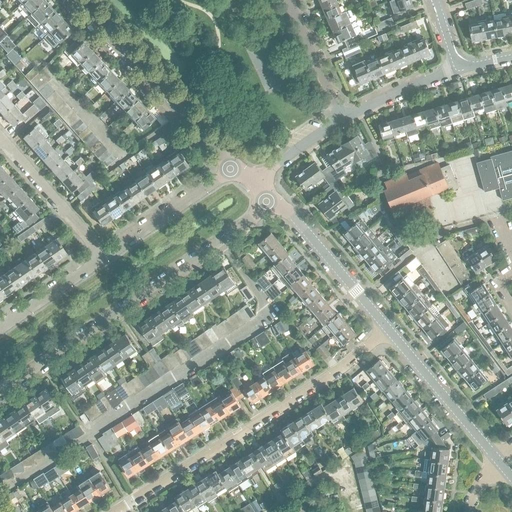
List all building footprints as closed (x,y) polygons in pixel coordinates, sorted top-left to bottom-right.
[(32,12),(44,1),(42,0),(24,0),(22,2),(31,12),(32,12)] [(319,0),(323,8),(337,2),(335,0),(319,0)] [(394,13),(399,11),(413,7),(410,0),(393,0),(390,1),(394,13)] [(479,6),(479,5),(478,0),(475,0),(465,3),(467,10),(479,6)] [(41,22),(53,11),(44,1),(32,12),(31,12),(29,14),(33,19),(36,16),(41,22)] [(347,11),(341,13),(337,2),(323,8),(328,20),(347,11)] [(0,11),(6,18),(7,18),(10,15),(2,8),(0,10),(0,11)] [(48,34),(62,20),(53,11),(41,22),(37,26),(46,36),(48,34)] [(333,32),(352,23),(347,11),(328,20),(333,32)] [(510,34),(507,18),(506,13),(494,16),(495,20),(498,37),(510,34)] [(379,30),(394,23),(392,18),(377,24),(379,30)] [(48,34),(57,44),(71,30),(62,20),(48,34)] [(486,39),(498,37),(495,20),(482,23),(486,39)] [(405,26),(407,31),(419,27),(416,21),(405,26)] [(338,44),(357,35),(352,23),(333,32),(338,44)] [(473,41),(486,39),(482,23),(470,25),(473,41)] [(378,34),(376,31),(376,29),(361,35),(363,40),(378,34)] [(6,36),(4,39),(0,41),(0,44),(7,53),(10,50),(16,46),(6,36)] [(419,59),(431,54),(424,38),(417,41),(416,40),(412,42),(419,59)] [(80,63),(92,51),(83,42),(78,46),(74,42),(64,51),(77,66),(80,63)] [(408,64),(419,59),(412,42),(407,43),(408,45),(401,48),(408,64)] [(345,56),(361,49),(358,43),(343,50),(345,56)] [(396,69),(408,64),(401,48),(394,51),(393,50),(389,52),(396,69)] [(5,55),(15,65),(20,60),(10,50),(7,53),(5,55)] [(89,72),(101,61),(92,51),(80,63),(89,72)] [(385,74),(396,69),(389,52),(385,53),(385,55),(378,58),(385,74)] [(373,79),(385,74),(378,58),(371,61),(370,60),(366,62),(373,79)] [(15,65),(19,70),(25,65),(20,60),(15,65)] [(98,82),(110,70),(101,61),(89,72),(98,82)] [(360,82),(361,84),(373,79),(366,62),(350,68),(356,84),(360,82)] [(57,73),(51,66),(48,64),(43,68),(52,78),(57,73)] [(30,81),(39,73),(39,72),(35,67),(25,76),(30,81)] [(47,82),(52,78),(43,68),(39,72),(39,73),(47,82)] [(107,91),(119,80),(110,70),(98,82),(107,91)] [(38,91),(47,82),(39,73),(30,81),(38,91)] [(6,85),(10,89),(16,85),(12,80),(6,85)] [(116,101),(128,90),(119,80),(107,91),(116,101)] [(51,87),(47,82),(38,91),(42,95),(51,87)] [(511,102),(511,83),(502,87),(506,100),(507,100),(508,103),(511,102)] [(46,99),(55,91),(51,87),(42,95),(46,99)] [(495,104),(506,100),(502,87),(491,90),(495,104)] [(125,111),(137,99),(128,90),(116,101),(125,111)] [(484,107),(495,104),(491,90),(480,94),(484,107)] [(21,91),(16,96),(21,102),(27,97),(21,91)] [(50,104),(59,95),(55,91),(46,99),(50,104)] [(472,111),(484,107),(480,94),(468,97),(472,108),(472,111)] [(0,111),(3,115),(14,105),(4,95),(0,98),(0,111)] [(54,108),(63,100),(59,95),(50,104),(54,108)] [(33,102),(40,110),(46,105),(39,97),(33,102)] [(472,111),(472,108),(468,97),(457,101),(459,108),(463,120),(464,120),(462,114),(472,111)] [(134,120),(146,109),(137,99),(125,111),(134,120)] [(58,113),(67,104),(63,100),(54,108),(58,113)] [(463,120),(459,108),(457,101),(446,104),(447,108),(452,123),(463,120)] [(62,117),(71,109),(67,104),(58,113),(62,117)] [(452,123),(447,108),(446,104),(434,108),(435,108),(439,121),(440,121),(441,127),(452,123)] [(25,123),(39,111),(34,105),(22,115),(14,105),(3,115),(13,126),(21,118),(25,123)] [(42,123),(54,113),(49,107),(37,117),(42,123)] [(439,121),(435,108),(434,108),(424,111),(428,124),(439,121)] [(66,122),(75,113),(71,109),(62,117),(66,122)] [(146,109),(134,120),(143,130),(155,118),(146,109)] [(416,128),(428,124),(424,111),(412,115),(416,128)] [(69,126),(79,118),(75,113),(66,122),(69,126)] [(416,128),(412,115),(401,118),(405,132),(407,137),(411,136),(418,134),(416,128)] [(73,131),(83,122),(79,118),(69,126),(73,131)] [(395,135),(405,132),(401,118),(390,122),(395,139),(396,138),(395,135)] [(57,128),(62,123),(59,119),(53,124),(57,128)] [(77,135),(87,127),(83,122),(73,131),(77,135)] [(384,142),(395,139),(390,122),(379,125),(383,138),(384,142)] [(33,149),(44,139),(48,135),(38,125),(23,138),(33,149)] [(81,140),(91,131),(87,127),(77,135),(81,140)] [(85,144),(95,136),(91,131),(81,140),(85,144)] [(165,148),(162,144),(170,139),(166,133),(155,141),(159,146),(162,151),(165,148)] [(59,145),(65,140),(61,136),(56,141),(59,145)] [(89,149),(99,140),(95,136),(85,144),(89,149)] [(343,145),(354,162),(364,156),(367,161),(377,155),(370,141),(364,145),(358,136),(343,145)] [(494,144),(493,137),(484,139),(486,146),(494,144)] [(43,160),(54,150),(44,139),(33,149),(43,160)] [(93,153),(103,145),(99,140),(89,149),(93,153)] [(97,158),(107,149),(103,145),(93,153),(97,158)] [(344,169),(354,162),(343,145),(328,155),(329,155),(322,159),(328,168),(326,169),(335,181),(347,174),(344,169)] [(69,156),(75,151),(71,147),(65,151),(69,156)] [(101,162),(111,154),(107,149),(97,158),(101,162)] [(52,170),(63,161),(54,150),(43,160),(52,170)] [(188,166),(179,153),(177,150),(166,157),(178,174),(188,166)] [(491,159),(486,160),(477,163),(485,192),(500,188),(503,200),(511,197),(511,150),(491,157),(491,159)] [(101,162),(106,167),(115,159),(111,154),(101,162)] [(84,162),(80,157),(75,162),(79,166),(84,162)] [(166,181),(178,174),(166,157),(168,160),(157,168),(166,181)] [(62,181),(73,172),(63,161),(52,170),(62,181)] [(450,165),(440,169),(438,163),(399,179),(398,177),(385,182),(388,189),(385,190),(393,210),(431,194),(431,195),(448,188),(453,187),(454,189),(459,188),(457,179),(456,179),(450,165)] [(0,184),(10,176),(0,166),(0,165),(0,184)] [(335,181),(326,169),(320,174),(313,165),(297,176),(306,189),(324,177),(331,186),(331,187),(336,183),(335,181)] [(156,189),(166,181),(157,168),(146,175),(156,189)] [(112,171),(106,175),(109,179),(115,175),(112,171)] [(72,192),(83,182),(73,172),(62,181),(72,192)] [(145,196),(156,189),(146,175),(135,182),(145,196)] [(0,192),(5,199),(19,187),(10,176),(0,184),(0,192)] [(134,203),(145,196),(135,182),(125,190),(134,203)] [(345,193),(344,193),(336,183),(331,187),(331,186),(324,192),(328,197),(320,204),(331,219),(347,207),(349,209),(355,205),(345,193)] [(81,201),(93,190),(90,185),(77,196),(81,201)] [(15,210),(29,198),(19,187),(5,199),(6,199),(8,197),(18,207),(14,210),(15,210)] [(123,211),(134,203),(125,190),(114,197),(112,194),(123,211)] [(112,218),(123,211),(112,194),(101,202),(112,218)] [(39,218),(34,213),(39,209),(29,198),(15,210),(24,221),(20,224),(19,222),(13,228),(17,233),(39,218)] [(102,226),(112,218),(101,202),(90,209),(102,226)] [(384,216),(387,214),(382,203),(370,208),(373,214),(381,210),(384,216)] [(390,227),(393,225),(387,215),(387,214),(384,216),(388,224),(390,227)] [(41,228),(50,222),(46,217),(37,223),(40,228),(41,228)] [(50,222),(41,228),(44,232),(53,226),(50,222)] [(352,243),(366,231),(363,228),(362,228),(356,222),(344,233),(345,234),(343,235),(347,240),(349,239),(352,243)] [(397,237),(400,235),(394,228),(393,225),(390,227),(393,233),(397,237)] [(465,230),(466,234),(468,233),(468,236),(482,232),(480,226),(465,230)] [(22,233),(26,238),(31,235),(27,230),(22,233)] [(358,253),(373,241),(368,236),(369,235),(366,231),(352,243),(355,246),(353,248),(358,253)] [(21,241),(26,238),(22,233),(17,236),(21,241)] [(268,254),(280,244),(272,234),(260,244),(268,254)] [(63,249),(68,245),(61,235),(46,246),(57,261),(67,254),(63,249)] [(397,255),(401,260),(412,252),(400,235),(397,237),(405,248),(397,255)] [(373,242),(373,241),(358,253),(364,260),(365,258),(368,262),(384,248),(386,247),(378,238),(373,242)] [(440,252),(451,245),(448,240),(440,245),(437,247),(440,252)] [(2,247),(5,252),(10,249),(7,244),(2,247)] [(275,266),(287,255),(289,254),(280,244),(268,254),(277,264),(275,265),(275,266)] [(444,257),(454,250),(451,245),(440,252),(444,257)] [(46,268),(57,261),(46,246),(36,253),(46,268)] [(486,266),(497,259),(488,246),(478,253),(474,246),(474,247),(486,266)] [(476,273),(486,266),(474,247),(463,254),(467,260),(468,260),(476,273)] [(374,272),(376,271),(376,272),(377,271),(379,273),(394,260),(384,248),(368,262),(371,265),(369,267),(374,272)] [(447,262),(458,255),(454,250),(444,257),(447,262)] [(36,275),(46,268),(36,253),(25,260),(36,275)] [(247,255),(242,259),(241,259),(249,270),(255,266),(247,255)] [(284,276),(296,265),(287,255),(275,266),(284,276)] [(450,267),(461,260),(458,255),(447,262),(450,267)] [(425,277),(429,274),(416,257),(406,265),(411,272),(418,267),(425,277)] [(26,282),(36,275),(25,260),(15,267),(26,282)] [(453,272),(464,265),(461,260),(450,267),(453,272)] [(292,285),(304,275),(296,265),(284,276),(281,278),(288,288),(292,285)] [(456,277),(468,270),(464,265),(453,272),(456,277)] [(15,290),(26,282),(15,267),(4,274),(15,290)] [(213,275),(224,291),(235,283),(224,267),(213,275)] [(460,282),(471,275),(468,270),(456,277),(460,282)] [(0,289),(5,297),(15,290),(4,274),(0,277),(0,289)] [(433,287),(436,284),(429,274),(425,277),(433,287)] [(213,298),(224,291),(213,275),(203,282),(213,298)] [(300,295),(312,285),(304,275),(292,285),(300,295)] [(463,287),(474,280),(471,275),(460,282),(463,287)] [(397,300),(411,288),(406,282),(407,281),(404,277),(390,289),(394,293),(392,294),(397,300)] [(476,303),(490,294),(483,283),(478,287),(474,280),(463,287),(468,295),(470,293),(472,297),(473,297),(477,302),(476,303)] [(278,287),(276,286),(279,284),(277,281),(274,283),(265,291),(269,295),(278,287)] [(203,305),(213,298),(203,282),(192,289),(203,305)] [(441,297),(444,295),(436,284),(433,287),(441,297)] [(309,305),(321,295),(312,285),(300,295),(309,305)] [(241,290),(249,301),(255,298),(247,286),(241,290)] [(407,309),(421,297),(418,293),(417,294),(411,288),(397,300),(402,306),(404,305),(407,309)] [(192,312),(193,312),(203,305),(192,289),(181,296),(192,312)] [(497,304),(490,294),(476,303),(479,307),(480,307),(483,312),(482,313),(483,313),(497,304)] [(317,315),(329,305),(321,295),(309,305),(317,315)] [(449,308),(452,305),(444,295),(441,297),(449,308)] [(195,315),(193,312),(192,312),(181,296),(171,303),(184,323),(191,319),(190,318),(195,315)] [(414,320),(428,308),(423,302),(424,301),(421,297),(407,309),(410,313),(409,314),(414,320)] [(461,313),(464,311),(457,301),(454,303),(461,313)] [(184,323),(171,303),(161,311),(171,327),(172,327),(173,329),(177,326),(180,326),(185,324),(184,323)] [(503,314),(497,304),(483,313),(485,317),(486,317),(490,322),(489,323),(503,314)] [(251,319),(255,316),(248,305),(243,308),(251,319)] [(327,324),(339,314),(337,315),(329,305),(317,315),(325,325),(327,324)] [(457,318),(460,316),(452,305),(449,308),(457,318)] [(246,323),(251,319),(243,308),(238,311),(246,323)] [(424,329),(438,317),(435,313),(433,314),(428,308),(414,320),(419,326),(420,325),(424,329)] [(161,334),(171,327),(161,311),(150,318),(161,334)] [(241,326),(246,323),(238,311),(233,315),(241,326)] [(468,323),(471,321),(464,311),(461,313),(468,323)] [(335,334),(347,324),(339,314),(327,324),(335,334)] [(510,324),(503,314),(489,323),(491,327),(493,326),(496,332),(495,333),(496,333),(510,324)] [(235,330),(241,326),(233,315),(227,319),(235,330)] [(438,317),(424,329),(427,333),(426,334),(430,339),(432,338),(433,339),(445,328),(440,322),(441,321),(438,317)] [(161,334),(150,318),(139,325),(153,346),(164,338),(161,334)] [(229,334),(235,330),(227,319),(221,323),(229,334)] [(275,325),(280,333),(290,327),(285,319),(275,325)] [(476,332),(478,330),(471,321),(468,323),(476,332)] [(458,335),(468,327),(464,322),(455,330),(458,335)] [(225,337),(229,334),(221,323),(217,326),(216,326),(223,336),(225,337)] [(216,326),(217,326),(216,324),(211,328),(219,339),(223,336),(216,326)] [(332,336),(341,347),(356,334),(347,324),(335,334),(332,336)] [(502,343),(511,336),(511,328),(510,324),(496,333),(498,337),(499,337),(503,342),(502,343)] [(280,334),(280,333),(275,325),(272,327),(276,335),(280,334)] [(213,343),(219,339),(211,328),(206,332),(213,343)] [(483,342),(486,340),(478,330),(476,332),(483,342)] [(255,338),(260,346),(261,346),(261,347),(271,342),(265,331),(255,337),(256,338),(255,338)] [(207,347),(213,343),(206,332),(200,335),(207,347)] [(126,357),(136,350),(126,334),(116,341),(126,357)] [(203,350),(207,347),(200,335),(195,339),(203,350)] [(511,351),(511,336),(502,343),(504,347),(505,347),(509,353),(508,353),(509,353),(511,351)] [(255,349),(260,346),(255,338),(252,340),(255,349)] [(450,360),(464,349),(461,345),(460,346),(453,338),(440,348),(442,351),(441,352),(445,358),(447,356),(450,360)] [(198,353),(203,350),(195,339),(190,342),(198,353)] [(481,351),(484,349),(477,339),(474,341),(481,351)] [(490,352),(493,349),(486,340),(483,342),(490,352)] [(116,364),(126,357),(116,341),(105,349),(116,364)] [(192,357),(198,353),(190,342),(185,346),(192,357)] [(325,359),(330,355),(322,345),(317,349),(325,359)] [(186,361),(192,357),(185,346),(179,350),(186,361)] [(156,364),(158,362),(161,359),(154,348),(148,352),(156,364)] [(105,371),(116,364),(105,349),(94,356),(105,371)] [(457,371),(471,360),(466,354),(468,352),(464,349),(450,360),(453,364),(452,365),(457,371)] [(489,361),(492,359),(484,349),(481,351),(489,361)] [(497,361),(500,359),(493,349),(490,352),(497,361)] [(181,365),(186,361),(179,350),(174,353),(180,363),(181,365)] [(240,359),(236,352),(235,352),(234,350),(231,352),(235,361),(240,359)] [(236,352),(240,359),(244,356),(239,350),(236,352)] [(150,367),(153,365),(156,364),(148,352),(142,356),(150,367)] [(174,353),(173,352),(167,356),(175,367),(180,363),(174,353)] [(296,358),(304,371),(314,364),(306,352),(296,358)] [(94,356),(84,363),(94,378),(97,382),(107,375),(105,371),(94,356)] [(170,370),(175,367),(167,356),(162,359),(170,370)] [(294,377),(304,371),(296,358),(286,364),(294,377)] [(165,374),(170,370),(162,359),(161,359),(158,362),(165,374)] [(497,372),(500,370),(492,359),(489,361),(497,372)] [(508,376),(511,373),(511,365),(507,369),(500,359),(497,361),(508,376)] [(374,382),(376,380),(388,370),(385,367),(386,366),(382,361),(381,361),(380,360),(367,370),(372,376),(370,378),(374,382)] [(467,380),(481,368),(478,364),(476,365),(471,360),(457,371),(462,378),(464,377),(467,380)] [(161,377),(165,374),(158,362),(156,364),(153,365),(161,377)] [(83,386),(94,378),(84,363),(73,370),(83,386)] [(284,383),(294,377),(286,364),(276,371),(284,383)] [(156,380),(161,377),(153,365),(150,367),(148,369),(156,380)] [(481,368),(467,380),(470,384),(469,385),(473,391),(475,390),(488,380),(483,373),(484,372),(481,368)] [(151,383),(156,380),(148,369),(144,372),(151,383)] [(205,372),(209,379),(214,376),(208,369),(205,372)] [(73,393),(83,386),(73,370),(62,378),(73,393)] [(382,392),(384,390),(396,380),(393,377),(394,376),(390,371),(390,372),(388,370),(376,380),(380,386),(379,387),(382,392)] [(273,390),(284,383),(276,371),(265,378),(273,390)] [(146,387),(151,383),(144,372),(139,375),(146,387)] [(193,376),(199,385),(203,382),(197,374),(193,376)] [(141,391),(146,387),(139,375),(133,379),(141,391)] [(194,387),(199,385),(193,376),(190,378),(194,387)] [(264,396),(273,390),(265,378),(256,384),(264,396)] [(135,394),(141,391),(133,379),(127,383),(134,393),(135,394)] [(256,384),(253,379),(243,385),(241,384),(236,387),(242,397),(248,393),(254,403),(264,396),(256,384)] [(501,391),(511,385),(508,379),(497,386),(501,391)] [(391,402),(392,400),(405,390),(402,387),(403,386),(399,381),(398,382),(397,380),(396,380),(384,390),(389,396),(387,398),(391,402)] [(127,383),(126,381),(122,384),(130,396),(134,393),(127,383)] [(173,389),(179,398),(189,392),(183,383),(173,389)] [(124,400),(130,396),(122,384),(116,389),(124,400)] [(487,400),(501,391),(497,386),(484,395),(487,400)] [(237,400),(242,397),(236,387),(230,390),(232,394),(223,400),(231,413),(241,406),(237,400)] [(345,395),(353,408),(363,402),(355,388),(345,395)] [(51,416),(61,409),(47,389),(37,396),(51,416)] [(119,403),(124,400),(116,389),(111,392),(119,403)] [(169,406),(170,407),(180,400),(179,398),(173,389),(163,396),(168,404),(169,406)] [(399,412),(413,400),(410,397),(411,396),(407,391),(406,392),(405,390),(392,400),(397,406),(395,407),(399,412)] [(113,407),(119,403),(111,392),(105,396),(113,407)] [(376,392),(370,396),(373,400),(379,396),(376,392)] [(343,415),(353,408),(345,395),(335,401),(343,415)] [(41,423),(51,416),(37,396),(27,403),(41,423)] [(109,410),(113,407),(105,396),(101,399),(109,410)] [(163,396),(153,402),(157,408),(160,406),(163,410),(169,406),(168,404),(163,396)] [(231,413),(223,400),(220,396),(210,402),(221,419),(231,413)] [(103,414),(109,410),(101,399),(95,403),(103,414)] [(409,420),(421,410),(419,407),(420,406),(416,401),(415,402),(413,400),(399,412),(395,415),(404,425),(409,420)] [(346,419),(343,415),(335,401),(324,408),(331,418),(336,425),(346,419)] [(153,402),(143,408),(147,415),(157,409),(157,408),(153,402)] [(210,425),(221,419),(210,402),(200,409),(210,425)] [(384,402),(379,406),(382,410),(387,406),(384,402)] [(511,420),(511,409),(508,402),(507,402),(502,405),(503,406),(497,410),(506,424),(511,420)] [(40,424),(41,423),(27,403),(16,410),(27,425),(37,419),(40,424)] [(97,418),(103,414),(95,403),(89,407),(97,418)] [(331,418),(324,408),(322,404),(312,410),(321,424),(331,418)] [(92,422),(97,418),(89,407),(84,410),(92,422)] [(200,432),(210,425),(200,409),(189,415),(192,419),(200,432)] [(17,432),(27,425),(16,410),(6,417),(17,432)] [(311,430),(321,424),(312,410),(302,417),(311,430)] [(416,432),(418,430),(430,420),(427,416),(428,416),(424,411),(423,411),(422,410),(421,410),(409,420),(414,426),(412,427),(416,432)] [(133,415),(139,425),(141,428),(144,426),(143,424),(145,422),(139,411),(133,415)] [(392,412),(387,416),(390,420),(395,416),(392,412)] [(85,424),(89,421),(84,413),(80,416),(85,424)] [(128,418),(123,421),(129,432),(134,429),(139,425),(133,415),(132,415),(128,418)] [(0,429),(7,439),(17,432),(6,417),(0,420),(0,429)] [(302,417),(292,423),(306,446),(313,441),(311,439),(315,437),(311,430),(302,417)] [(190,438),(200,432),(192,419),(182,425),(190,438)] [(430,445),(440,438),(436,432),(439,430),(436,426),(432,420),(431,421),(430,420),(418,430),(422,436),(420,437),(424,442),(426,440),(430,445)] [(122,422),(112,428),(115,433),(118,437),(123,434),(128,431),(122,422)] [(401,422),(395,426),(399,430),(404,426),(401,422)] [(307,447),(306,446),(292,423),(282,430),(284,433),(291,443),(301,437),(304,441),(300,444),(304,449),(307,447)] [(66,439),(77,438),(85,433),(80,425),(64,435),(66,439)] [(180,445),(190,438),(182,425),(172,432),(180,445)] [(98,439),(106,451),(112,447),(109,443),(115,439),(112,435),(115,433),(112,428),(103,434),(104,435),(98,439)] [(370,434),(374,440),(381,435),(377,430),(370,434)] [(170,451),(180,445),(172,432),(162,439),(170,451)] [(293,446),(291,443),(284,433),(274,439),(283,453),(293,446)] [(162,439),(159,434),(149,440),(152,445),(160,458),(170,451),(162,439)] [(67,445),(66,439),(64,435),(53,442),(56,446),(67,445)] [(449,449),(447,448),(440,438),(430,445),(431,447),(430,453),(432,453),(432,460),(447,462),(448,462),(448,460),(449,460),(450,454),(449,454),(449,449)] [(273,459),(283,453),(274,439),(265,446),(273,459)] [(56,451),(56,446),(53,442),(43,448),(45,453),(56,451)] [(99,456),(92,444),(86,447),(93,459),(99,456)] [(150,464),(160,458),(152,445),(141,451),(150,464)] [(141,451),(138,446),(128,453),(129,454),(131,458),(141,474),(142,473),(140,470),(150,464),(141,451)] [(263,466),(273,459),(265,446),(254,452),(258,459),(253,462),(257,469),(260,467),(263,466)] [(46,458),(45,453),(43,448),(32,455),(35,459),(46,458)] [(355,462),(367,457),(362,450),(352,456),(355,462)] [(247,475),(257,469),(253,462),(258,459),(254,452),(251,454),(249,456),(239,462),(247,475)] [(75,455),(79,462),(79,461),(83,458),(78,453),(75,455)] [(141,474),(131,458),(129,454),(118,460),(129,477),(136,473),(138,476),(141,474)] [(36,465),(35,459),(32,455),(22,462),(24,466),(36,465)] [(357,468),(369,465),(367,457),(355,462),(357,468)] [(431,466),(430,473),(445,475),(446,475),(446,473),(448,473),(448,466),(447,466),(447,462),(432,460),(429,460),(429,466),(431,466)] [(54,468),(60,476),(70,470),(64,461),(54,468)] [(25,471),(24,466),(22,462),(11,468),(14,473),(25,471)] [(237,482),(247,475),(239,462),(229,468),(237,482)] [(358,473),(370,471),(369,465),(357,468),(358,473)] [(388,472),(387,465),(374,467),(375,474),(388,472)] [(312,470),(316,476),(323,472),(319,466),(312,470)] [(15,478),(14,473),(11,468),(1,475),(3,480),(15,478)] [(50,482),(60,476),(54,468),(44,474),(44,473),(43,473),(49,482),(50,482)] [(227,488),(237,482),(229,468),(219,475),(225,485),(227,488)] [(308,481),(312,478),(307,470),(302,473),(308,481)] [(225,485),(219,475),(217,471),(206,478),(215,491),(225,485)] [(359,479),(372,477),(370,471),(358,473),(359,479)] [(90,478),(100,495),(111,489),(100,472),(90,478)] [(39,488),(49,482),(43,473),(34,479),(34,480),(39,487),(39,488)] [(445,475),(430,473),(428,473),(427,478),(429,479),(428,486),(444,488),(445,485),(446,486),(447,479),(445,479),(445,475)] [(361,485),(373,483),(372,477),(359,479),(361,485)] [(90,502),(100,495),(90,478),(80,485),(82,489),(90,502)] [(205,498),(215,491),(206,478),(196,484),(205,498)] [(34,489),(39,487),(34,480),(30,483),(34,489)] [(362,491),(375,489),(373,483),(361,485),(362,491)] [(195,504),(205,498),(196,484),(187,490),(195,504)] [(284,496),(292,491),(288,484),(283,487),(281,489),(284,496)] [(444,488),(428,486),(426,485),(425,491),(428,492),(427,499),(442,501),(443,501),(443,498),(444,498),(445,492),(443,492),(444,488)] [(332,486),(319,489),(321,497),(334,493),(332,486)] [(80,508),(90,502),(82,489),(72,495),(80,508)] [(364,497),(376,494),(375,489),(362,491),(364,497)] [(185,510),(195,504),(187,490),(176,497),(179,500),(185,510)] [(18,500),(22,497),(18,491),(14,493),(18,500)] [(19,501),(18,500),(14,493),(13,492),(3,499),(8,508),(19,501)] [(365,503),(377,500),(376,494),(364,497),(365,503)] [(68,511),(74,511),(80,508),(72,495),(62,502),(68,511)] [(442,501),(427,499),(425,498),(424,504),(426,504),(425,511),(429,511),(441,511),(442,511),(443,505),(442,505),(442,501)] [(186,511),(185,510),(179,500),(169,507),(171,511),(186,511)] [(250,504),(255,511),(258,511),(262,510),(256,500),(250,504)] [(367,509),(379,506),(377,500),(365,503),(367,509)] [(299,511),(310,511),(312,511),(309,501),(298,503),(299,511)] [(54,511),(68,511),(62,502),(52,508),(54,511)]
